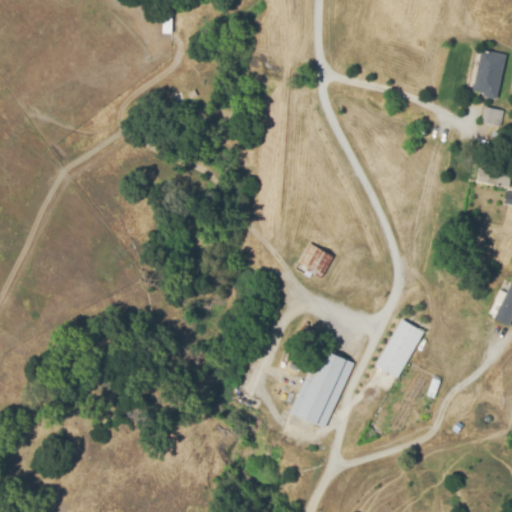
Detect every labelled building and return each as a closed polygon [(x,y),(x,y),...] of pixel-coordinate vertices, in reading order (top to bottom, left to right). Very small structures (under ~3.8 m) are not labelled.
[(474,93),(498,96),(504,53),(480,50),(474,93)] [(503,110),(485,106),(481,120),(500,125),(503,110)] [(511,176),(511,175),(482,169),(479,182),(510,188),(511,176)] [(511,320),(511,280),(507,292),(500,289),(494,302),(500,305),(494,319),(510,325),(511,320)] [(424,330),(401,319),(377,365),(399,377),(424,330)] [(326,428),(354,362),(329,351),(318,377),(307,373),(290,412),(326,428)]
